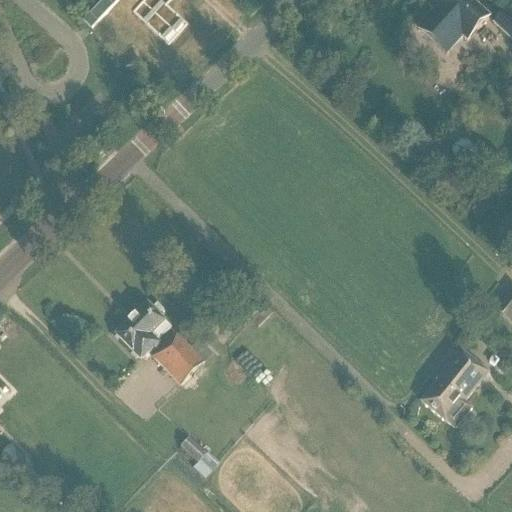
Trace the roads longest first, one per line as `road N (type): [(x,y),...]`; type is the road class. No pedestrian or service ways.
road 1 (residential): [(511,446),(478,482),(458,483),(129,152)]
road 2 (track): [(255,39),(511,275)]
road 3 (track): [(0,290),(224,511)]
road 4 (tertiary): [(129,152),(296,0)]
road 5 (tertiary): [(0,280),(129,152)]
road 6 (residential): [(36,97),(61,91),(79,73),(78,53),(24,0)]
